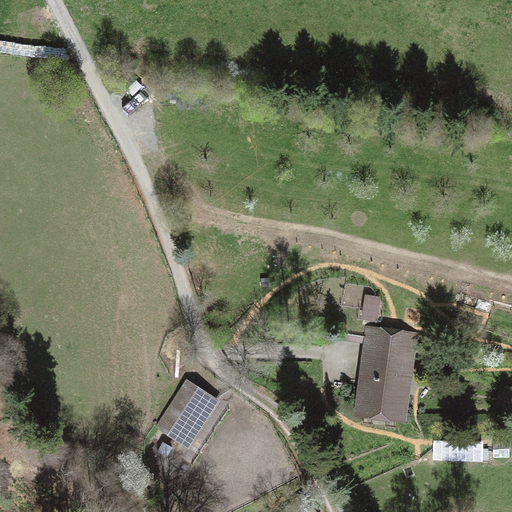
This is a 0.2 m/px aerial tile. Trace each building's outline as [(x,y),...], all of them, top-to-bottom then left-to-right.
[(363,316),(379,318),(382,294),(365,292),(363,316)] [(362,331),(363,308),(344,307),(343,330),(362,331)] [(371,326),(359,414),(411,421),(423,333),(371,326)] [(192,382),(162,429),(184,443),(214,395),(192,382)] [(434,439),(434,458),(484,459),(484,440),(434,439)] [(293,511),(322,511),(308,498),(293,511)]
